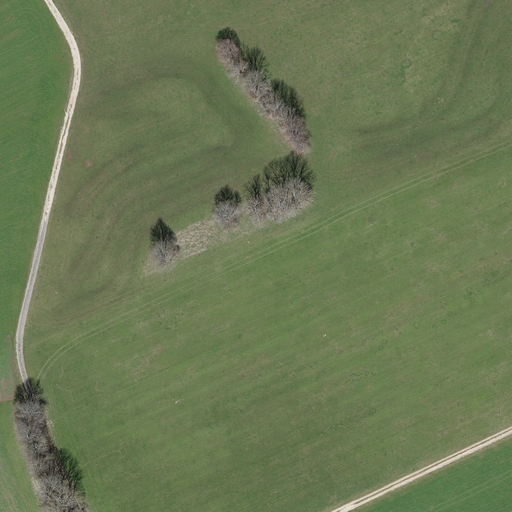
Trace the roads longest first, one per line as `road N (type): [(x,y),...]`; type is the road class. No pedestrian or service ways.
road 1 (track): [(77,511),(20,357),(75,79),(67,38),(46,0)]
road 2 (track): [(511,431),(341,511)]
